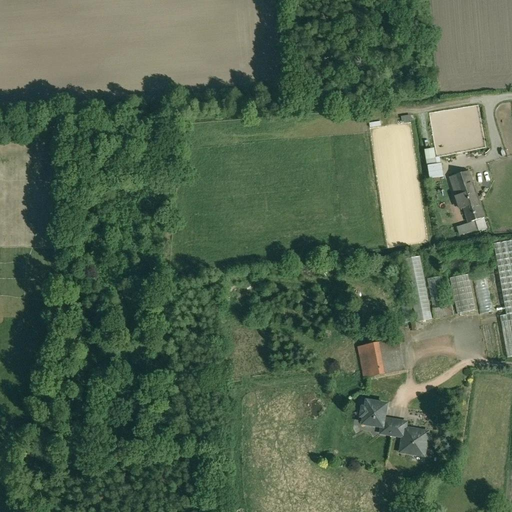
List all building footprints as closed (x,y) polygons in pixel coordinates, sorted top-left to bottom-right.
[(432,148),(423,149),(425,179),(440,177),(438,157),(433,157),(432,148)] [(469,172),(450,177),(457,196),(475,190),(469,172)] [(475,190),(457,196),(461,209),(464,208),(469,223),(484,218),(475,190)] [(511,241),(494,244),(507,315),(500,316),(508,358),(511,357),(511,241)] [(420,256),(404,260),(416,322),(432,319),(420,256)] [(469,274),(450,278),(457,315),(476,311),(469,274)] [(440,277),(427,279),(433,309),(446,307),(440,277)] [(486,277),(473,280),(481,314),(493,311),(486,277)] [(446,307),(433,309),(435,319),(454,315),(452,305),(446,307)] [(452,338),(413,346),(417,368),(457,360),(452,338)] [(397,339),(359,347),(365,379),(404,371),(397,339)] [(387,405),(367,402),(366,409),(363,408),(362,416),(364,417),(363,424),(382,427),(383,427),(384,419),(387,405)] [(406,423),(384,419),(383,427),(382,427),(381,433),(403,437),(405,429),(406,423)] [(405,429),(403,437),(401,452),(424,456),(428,432),(405,429)]
